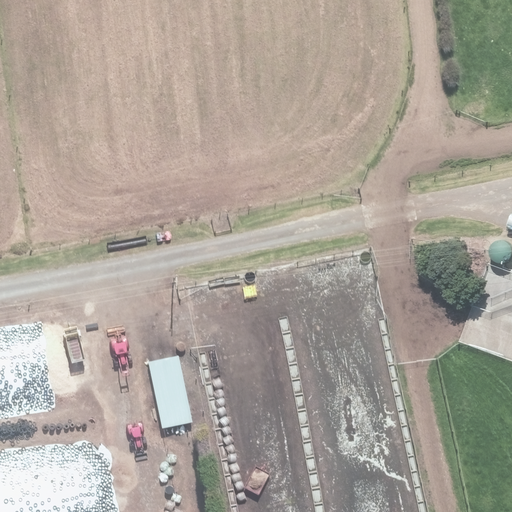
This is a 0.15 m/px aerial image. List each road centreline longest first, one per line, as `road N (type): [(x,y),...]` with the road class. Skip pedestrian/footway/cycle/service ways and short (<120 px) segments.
road 1 (track): [(383,209),(445,511)]
road 2 (track): [(383,209),(385,178),(451,142),(511,136)]
road 3 (track): [(451,142),(428,98),(416,0)]
